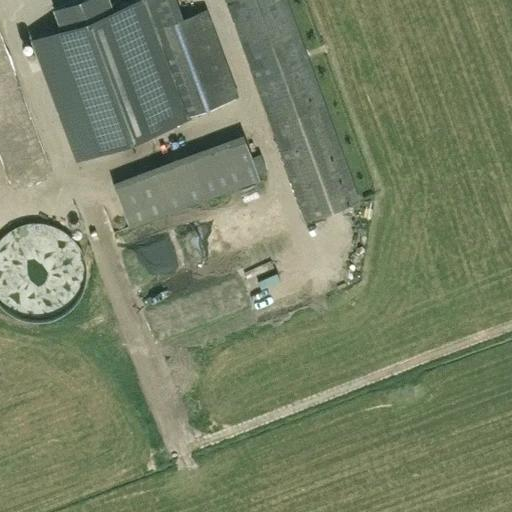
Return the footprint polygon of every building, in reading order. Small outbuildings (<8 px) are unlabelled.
[(177,119),(135,1),(113,9),(109,0),(72,0),(54,7),(61,27),(36,37),(80,157),(179,120),(178,118),(177,119)] [(173,0),(134,0),(135,1),(177,119),(178,118),(237,97),(205,8),(180,17),(173,0)] [(226,0),(305,217),(357,198),(285,0),(226,0)] [(243,133),(112,181),(128,225),(259,178),(243,133)] [(0,226),(20,224),(18,215),(0,217),(0,226)] [(160,252),(146,252),(145,263),(160,264),(160,252)]
